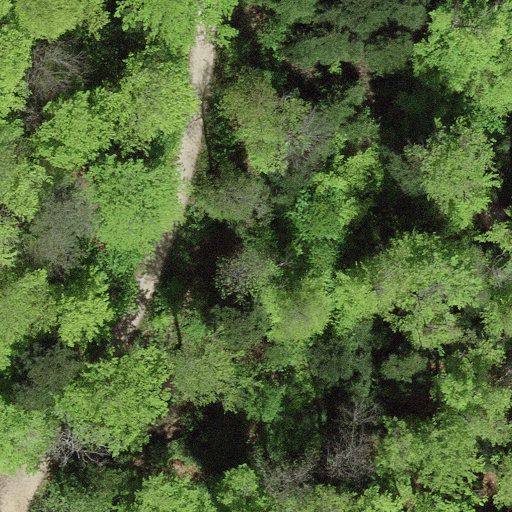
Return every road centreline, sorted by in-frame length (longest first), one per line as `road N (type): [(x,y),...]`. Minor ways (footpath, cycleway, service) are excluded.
road 1 (track): [(214,0),(166,250),(114,361),(35,457),(22,511)]
road 2 (track): [(65,0),(93,208),(77,323),(35,457)]
